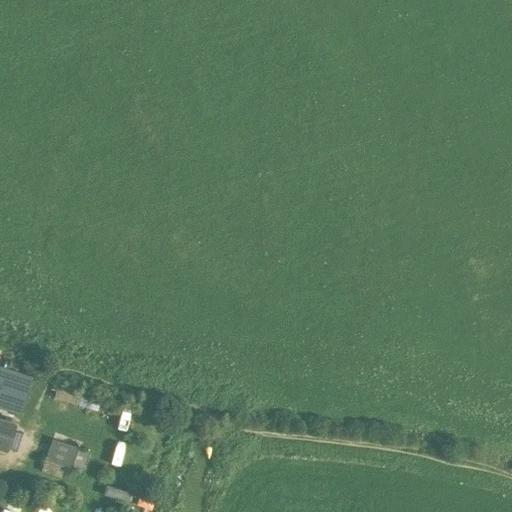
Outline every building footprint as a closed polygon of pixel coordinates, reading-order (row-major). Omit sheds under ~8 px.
[(2,394),(0,400),(0,403),(22,410),(24,401),(2,394)] [(137,431),(139,416),(119,412),(117,427),(137,431)] [(0,447),(7,450),(16,425),(0,419),(0,447)] [(43,461),(80,471),(86,451),(50,438),(43,461)] [(117,441),(113,462),(122,464),(126,443),(117,441)] [(135,504),(154,511),(160,494),(141,487),(135,504)] [(0,497),(0,511),(20,511),(21,498),(0,497)]
